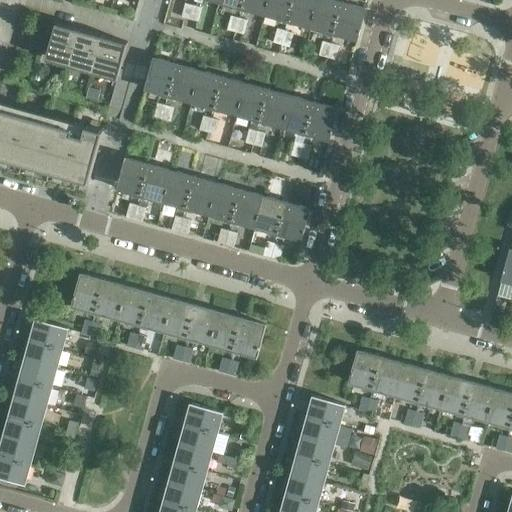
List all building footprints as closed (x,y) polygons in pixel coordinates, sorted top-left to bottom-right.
[(266,14),(269,0),(244,0),(243,8),(266,14)] [(289,20),(294,0),(269,0),(266,14),(289,20)] [(312,27),(318,0),(294,0),(289,20),(312,27)] [(334,33),(343,2),(336,0),(318,0),(312,27),(334,33)] [(358,40),(367,8),(343,2),(334,33),(358,40)] [(191,19),(194,5),(186,3),(182,16),(191,19)] [(199,21),(203,7),(194,5),(191,19),(199,21)] [(236,31),(240,18),(232,15),(228,29),(236,31)] [(244,34),(248,20),(240,18),(236,31),(244,34)] [(71,65),(81,29),(57,22),(47,57),(47,59),(71,65)] [(282,44),(286,30),(278,28),(274,42),(282,44)] [(94,72),(105,35),(81,29),(71,65),(94,72)] [(290,46),(294,33),(286,30),(282,44),(290,46)] [(119,76),(129,42),(105,35),(94,72),(118,79),(119,76)] [(328,57),(332,43),(324,41),(320,55),(328,57)] [(336,59),(340,45),(332,43),(328,57),(336,59)] [(169,95),(178,64),(155,57),(146,88),(169,95)] [(192,101),(201,70),(178,64),(169,95),(192,101)] [(215,108),(224,77),(201,70),(192,101),(215,108)] [(238,114),(247,83),(224,77),(215,108),(238,114)] [(261,120),(270,89),(247,83),(238,114),(261,120)] [(284,127),(293,96),(270,89),(261,120),(284,127)] [(307,133),(316,102),(293,96),(284,127),(307,133)] [(330,140),(339,108),(316,102),(307,133),(330,140)] [(165,112),(167,105),(159,103),(157,110),(165,112)] [(173,114),(175,107),(167,105),(165,112),(173,114)] [(74,131),(75,127),(0,106),(0,155),(90,180),(95,162),(104,130),(105,129),(88,124),(88,126),(86,131),(85,134),(74,131)] [(163,119),(165,112),(157,110),(155,117),(163,119)] [(171,121),(173,114),(165,112),(163,119),(171,121)] [(210,125),(212,118),(204,115),(202,122),(210,125)] [(219,127),(220,120),(212,118),(210,125),(219,127)] [(209,131),(210,125),(202,122),(200,129),(209,131)] [(217,134),(219,127),(210,125),(209,131),(217,134)] [(256,137),(258,130),(250,128),(248,135),(256,137)] [(264,140),(266,133),(258,130),(256,137),(264,140)] [(254,144),(256,137),(248,135),(246,142),(254,144)] [(263,146),(264,140),(256,137),(254,144),(263,146)] [(302,150),(304,143),(296,141),(294,148),(302,150)] [(310,152),(312,145),(304,143),(302,150),(310,152)] [(300,157),(302,150),(294,148),(292,155),(300,157)] [(308,159),(310,152),(302,150),(300,157),(308,159)] [(141,195),(150,164),(127,157),(118,188),(141,195)] [(164,201),(173,170),(150,164),(141,195),(164,201)] [(187,208),(196,177),(173,170),(164,201),(187,208)] [(210,214),(219,183),(196,177),(187,208),(210,214)] [(233,220),(242,189),(219,183),(210,214),(233,220)] [(256,227),(265,196),(242,189),(233,220),(256,227)] [(279,233),(288,202),(265,196),(256,227),(279,233)] [(302,240),(311,209),(288,202),(279,233),(302,240)] [(137,212),(139,205),(131,203),(129,210),(137,212)] [(145,214),(147,207),(139,205),(137,212),(145,214)] [(135,219),(137,212),(129,210),(127,217),(135,219)] [(143,221),(145,214),(137,212),(135,219),(143,221)] [(183,225),(184,218),(176,215),(174,222),(183,225)] [(191,227),(193,220),(184,218),(183,225),(191,227)] [(181,231),(183,225),(174,222),(173,229),(181,231)] [(189,234),(191,227),(183,225),(181,231),(189,234)] [(228,237),(230,230),(222,228),(220,235),(228,237)] [(237,240),(239,233),(230,230),(228,237),(237,240)] [(227,244),(228,237),(220,235),(218,242),(227,244)] [(235,246),(237,240),(228,237),(227,244),(235,246)] [(274,250),(276,243),(268,241),(266,248),(274,250)] [(282,252),(284,245),(276,243),(274,250),(282,252)] [(272,257),(274,250),(266,248),(264,255),(272,257)] [(511,282),(511,248),(502,279),(511,282)] [(280,259),(282,252),(274,250),(272,257),(280,259)] [(97,311),(106,280),(82,274),(77,294),(76,294),(76,296),(76,297),(74,305),(97,311)] [(120,317),(129,287),(106,280),(97,311),(120,317)] [(143,324),(151,293),(129,287),(120,317),(135,321),(143,324)] [(166,330),(174,299),(151,293),(143,324),(166,330)] [(189,336),(197,306),(174,299),(166,330),(189,336)] [(211,343),(220,312),(197,306),(189,336),(211,343)] [(234,349),(243,318),(220,312),(211,343),(234,349)] [(261,345),(266,325),(243,318),(234,349),(258,355),(260,347),(261,345)] [(63,348),(68,329),(68,328),(48,322),(46,321),(46,322),(38,319),(32,339),(63,348)] [(92,328),(94,321),(86,319),(84,326),(92,328)] [(100,331),(102,324),(94,321),(92,328),(100,331)] [(140,334),(143,324),(135,321),(132,332),(140,334)] [(90,335),(92,328),(84,326),(82,333),(90,335)] [(98,337),(100,331),(92,328),(90,335),(98,337)] [(138,341),(140,334),(132,332),(131,332),(130,339),(138,341)] [(146,343),(148,336),(140,334),(138,341),(146,343)] [(58,367),(63,348),(32,339),(27,358),(58,367)] [(136,348),(138,341),(130,339),(128,346),(136,348)] [(144,350),(146,343),(138,341),(136,348),(144,350)] [(184,354),(186,347),(177,345),(176,351),(184,354)] [(192,356),(194,349),(186,347),(184,354),(192,356)] [(182,361),(184,354),(176,351),(174,358),(182,361)] [(374,388),(383,357),(359,351),(353,373),(352,374),(353,375),(351,381),(374,388)] [(190,363),(192,356),(184,354),(182,361),(190,363)] [(229,366),(231,359),(223,357),(221,364),(229,366)] [(397,394),(406,363),(383,357),(374,388),(397,394)] [(52,386),(58,367),(27,358),(22,378),(52,386)] [(238,369),(239,362),(231,359),(229,366),(238,369)] [(97,378),(101,364),(91,362),(87,375),(97,378)] [(420,401),(429,370),(406,363),(397,394),(420,401)] [(227,373),(229,366),(221,364),(219,371),(227,373)] [(236,375),(238,369),(229,366),(227,373),(236,375)] [(443,407),(451,376),(429,370),(420,401),(443,407)] [(466,413),(474,382),(451,376),(443,407),(466,413)] [(47,405),(52,386),(22,378),(16,397),(47,405)] [(95,392),(98,380),(90,378),(87,390),(95,392)] [(489,420),(497,389),(474,382),(466,413),(489,420)] [(511,426),(511,424),(511,392),(497,389),(489,420),(511,426)] [(84,407),(86,397),(79,395),(76,405),(84,407)] [(340,424),(345,405),(325,399),(326,398),(323,397),(323,398),(315,396),(309,416),(340,424)] [(369,405),(371,398),(363,396),(361,403),(369,405)] [(42,425),(47,405),(16,397),(11,416),(42,425)] [(377,407),(379,400),(371,398),(369,405),(377,407)] [(367,412),(369,405),(361,403),(359,410),(367,412)] [(218,432),(223,412),(203,407),(203,406),(201,405),(201,406),(193,404),(187,423),(218,432)] [(375,414),(377,407),(369,405),(367,412),(375,414)] [(415,418),(417,411),(409,409),(407,416),(415,418)] [(423,420),(425,413),(417,411),(415,418),(423,420)] [(36,444),(42,425),(11,416),(6,435),(36,444)] [(335,444),(340,424),(309,416),(304,435),(335,444)] [(413,425),(415,418),(407,416),(405,422),(413,425)] [(421,427),(423,420),(415,418),(413,425),(421,427)] [(76,434),(79,423),(71,420),(68,432),(76,434)] [(461,431),(463,424),(455,421),(453,428),(461,431)] [(212,451),(218,432),(187,423),(182,443),(212,451)] [(374,434),(377,425),(369,423),(367,432),(374,434)] [(469,433),(471,426),(463,424),(461,431),(469,433)] [(459,437),(461,431),(453,428),(451,435),(459,437)] [(467,440),(469,433),(461,431),(459,437),(467,440)] [(73,445),(76,434),(68,432),(65,442),(73,445)] [(363,433),(358,465),(373,467),(378,436),(363,433)] [(507,443),(509,436),(500,434),(499,441),(507,443)] [(31,463),(36,444),(6,435),(0,455),(31,463)] [(329,463),(335,444),(304,435),(299,454),(329,463)] [(505,450),(507,443),(499,441),(497,448),(505,450)] [(207,470),(212,451),(182,443),(176,462),(207,470)] [(246,459),(248,450),(239,448),(237,456),(246,459)] [(324,482),(329,463),(299,454),(293,474),(324,482)] [(26,483),(31,463),(0,455),(0,475),(3,477),(5,478),(5,477),(26,483)] [(66,472),(69,461),(61,459),(58,470),(66,472)] [(202,490),(207,470),(176,462),(171,481),(202,490)] [(61,481),(63,474),(51,470),(49,478),(61,481)] [(319,502),(324,482),(293,474),(288,493),(319,502)] [(196,509),(202,490),(171,481),(166,500),(196,509)] [(234,498),(237,489),(220,484),(217,494),(234,498)] [(315,511),(319,502),(288,493),(282,511),(315,511)] [(233,510),(236,499),(228,497),(225,508),(233,510)] [(195,511),(196,509),(166,500),(162,511),(195,511)] [(354,511),(355,503),(344,500),(342,508),(354,511)]
